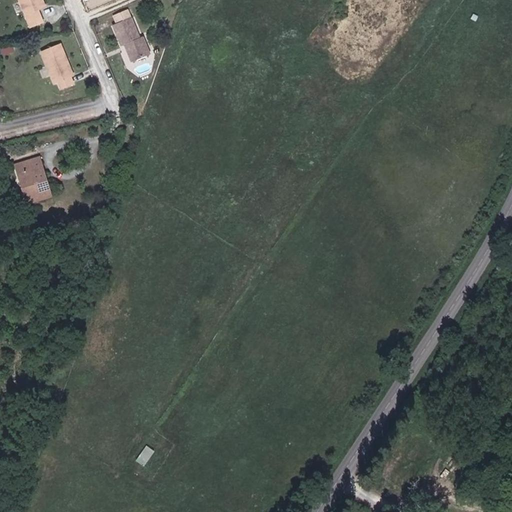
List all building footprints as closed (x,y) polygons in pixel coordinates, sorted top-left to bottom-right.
[(45,9),(41,0),(20,0),(32,27),(42,23),(38,12),(45,9)] [(137,35),(131,18),(114,25),(122,44),(127,42),(133,59),(150,52),(143,33),(137,35)] [(60,44),(42,52),(55,83),(59,82),(63,88),(73,83),(70,77),(74,76),(60,44)] [(39,158),(21,162),(15,164),(18,173),(21,184),(26,202),(31,201),(50,196),(39,158)] [(417,466),(422,471),(435,457),(419,441),(396,465),(407,476),(417,466)]
